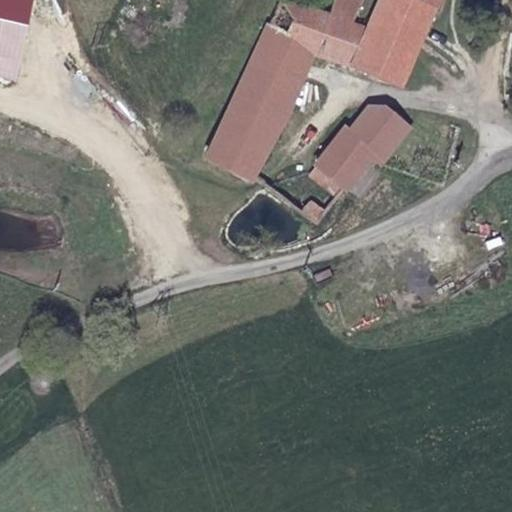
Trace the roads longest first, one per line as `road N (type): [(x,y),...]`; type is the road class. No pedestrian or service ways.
road 1 (residential): [(0,374),(71,327),(396,228),(448,199),(511,137)]
road 2 (track): [(507,137),(488,75),(497,0)]
